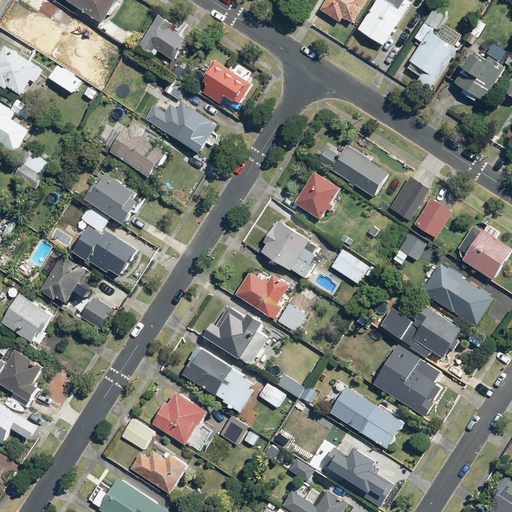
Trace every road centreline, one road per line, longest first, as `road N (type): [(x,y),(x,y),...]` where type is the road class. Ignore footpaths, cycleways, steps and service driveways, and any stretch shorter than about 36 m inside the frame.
road 1 (residential): [(315,66),(32,511)]
road 2 (residential): [(511,192),(315,66)]
road 3 (residential): [(427,511),(511,380)]
road 4 (residential): [(315,66),(210,0)]
